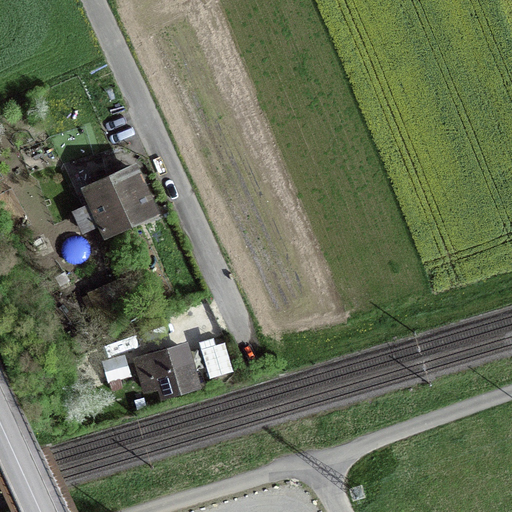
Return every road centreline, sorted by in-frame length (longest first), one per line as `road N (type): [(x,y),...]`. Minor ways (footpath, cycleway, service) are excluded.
road 1 (residential): [(93,0),(254,347)]
road 2 (unclassified): [(153,511),(511,391)]
